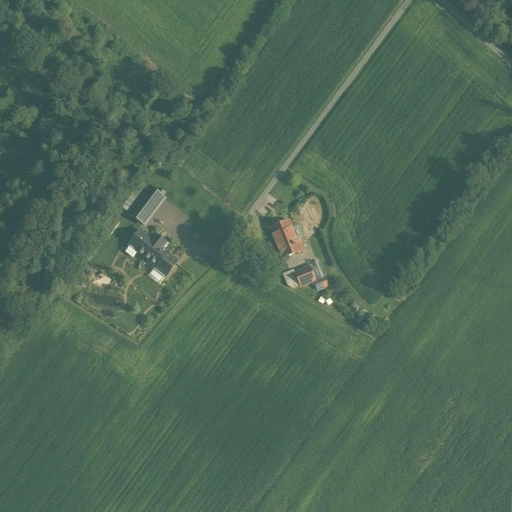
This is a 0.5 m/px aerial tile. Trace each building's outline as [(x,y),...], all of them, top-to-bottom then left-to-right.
[(121,208),(128,214),(148,188),(141,182),(121,208)] [(164,199),(148,187),(148,188),(128,214),(144,226),(164,199)] [(288,221),(269,229),(282,260),(304,251),(300,241),(297,242),(288,221)] [(111,234),(102,228),(98,233),(107,239),(111,234)] [(151,240),(139,231),(129,245),(130,246),(137,252),(156,267),(155,268),(156,269),(156,271),(163,276),(166,276),(177,262),(167,255),(170,252),(164,248),(167,245),(154,236),(151,240)] [(133,259),(137,252),(130,246),(125,253),(133,259)] [(318,279),(312,264),(296,271),(302,286),(318,279)]
